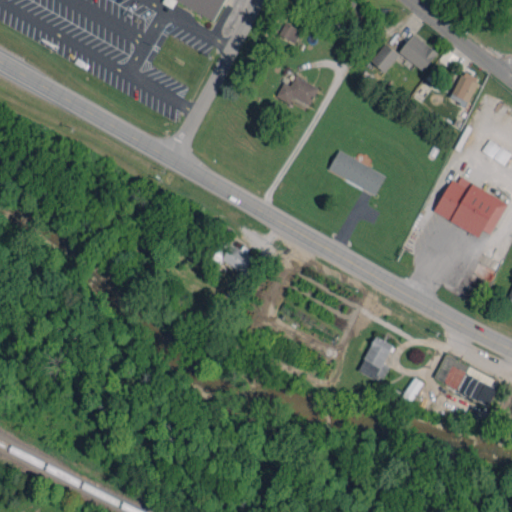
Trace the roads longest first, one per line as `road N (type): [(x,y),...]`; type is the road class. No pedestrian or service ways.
road 1 (primary): [(511,346),(172,158)]
road 2 (primary): [(172,158),(0,60)]
road 3 (tertiary): [(257,0),(172,158)]
road 4 (tertiary): [(411,0),(511,80)]
